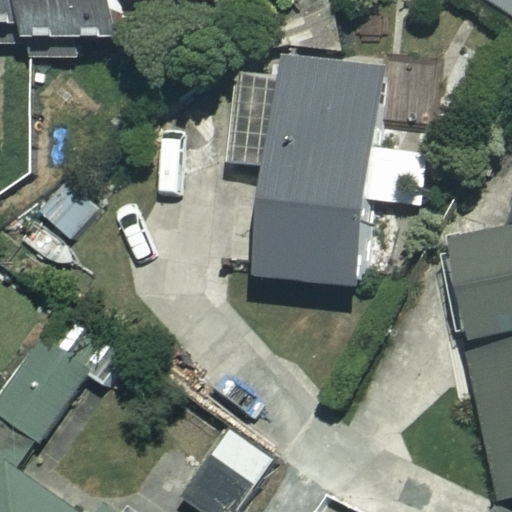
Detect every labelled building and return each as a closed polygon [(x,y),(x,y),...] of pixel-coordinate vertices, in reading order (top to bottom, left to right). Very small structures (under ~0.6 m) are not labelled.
[(0,0),(0,46),(42,46),(41,0),(0,0)] [(144,14),(143,0),(41,0),(42,46),(42,71),(144,71),(144,14)] [(143,0),(144,14),(226,14),(225,0),(143,0)] [(511,0),(460,0),(511,9),(511,0)] [(404,81),(296,69),(294,87),(253,82),(243,177),(288,182),(276,296),(383,307),(393,213),(431,218),(436,164),(396,160),(404,81)] [(231,154),(189,116),(158,150),(199,188),(231,154)] [(114,123),(74,166),(132,220),(172,177),(114,123)] [(115,216),(78,184),(43,225),(80,257),(115,216)] [(511,253),(452,265),(470,355),(482,353),(511,500),(511,253)] [(90,385),(130,414),(155,379),(69,316),(0,409),(0,424),(12,433),(0,449),(0,491),(8,497),(0,508),(0,511),(67,511),(22,479),(90,385)] [(253,511),(282,472),(242,443),(196,507),(203,511),(253,511)] [(502,511),(430,472),(411,506),(420,511),(502,511)]
